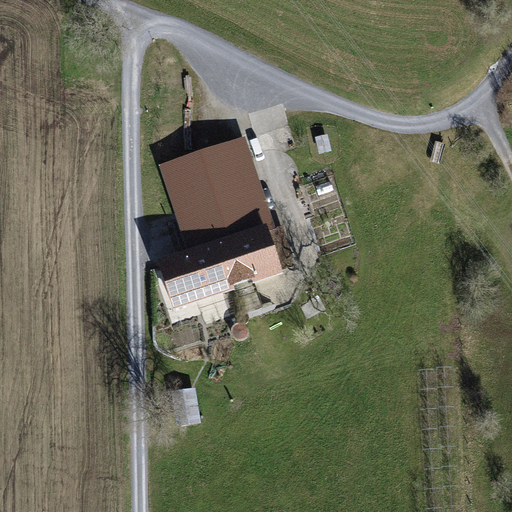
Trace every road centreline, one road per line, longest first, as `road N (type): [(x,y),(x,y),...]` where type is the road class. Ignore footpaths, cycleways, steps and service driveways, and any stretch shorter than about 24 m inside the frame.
road 1 (track): [(142,19),(130,91),(140,511)]
road 2 (track): [(511,53),(472,104),(408,124),(337,105),(142,19)]
